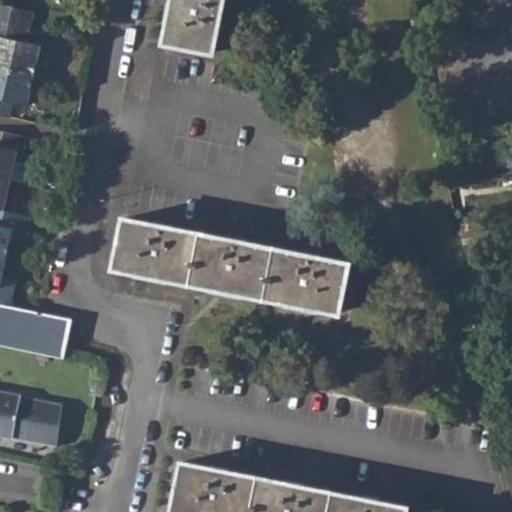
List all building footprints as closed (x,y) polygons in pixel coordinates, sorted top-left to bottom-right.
[(0,0),(0,22),(33,30),(35,16),(3,8),(4,0),(0,0)] [(173,0),(167,36),(215,47),(224,0),(173,0)] [(0,68),(37,77),(42,49),(29,46),(33,30),(0,22),(0,68)] [(0,116),(12,119),(15,105),(29,108),(37,77),(0,68),(0,116)] [(0,177),(16,182),(32,185),(35,167),(18,163),(24,138),(0,132),(0,177)] [(0,209),(9,211),(16,182),(0,177),(0,209)] [(9,211),(0,209),(0,257),(6,258),(9,237),(25,240),(30,216),(9,211)] [(121,263),(343,309),(353,258),(131,211),(121,263)] [(458,230),(466,273),(478,272),(469,230),(458,230)] [(0,301),(10,304),(15,281),(1,278),(6,258),(0,257),(0,301)] [(0,342),(61,355),(70,315),(10,304),(0,301),(0,342)] [(484,369),(489,391),(498,391),(495,380),(510,380),(509,368),(484,369)] [(60,402),(0,390),(0,432),(52,444),(60,402)] [(511,494),(511,456),(503,457),(511,494)] [(172,509),(185,511),(404,511),(406,506),(182,459),(172,509)]
